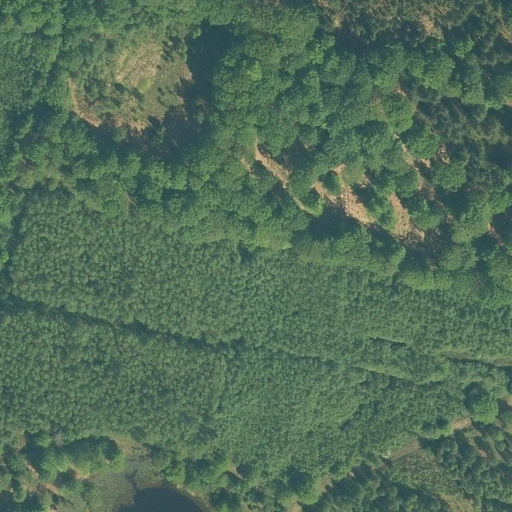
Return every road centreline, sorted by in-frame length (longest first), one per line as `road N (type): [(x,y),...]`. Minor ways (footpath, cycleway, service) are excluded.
road 1 (track): [(65,0),(14,171),(511,287)]
road 2 (track): [(0,451),(79,438),(137,440),(199,459),(292,505)]
road 3 (track): [(214,0),(511,66)]
road 4 (track): [(293,511),(292,505),(511,397)]
